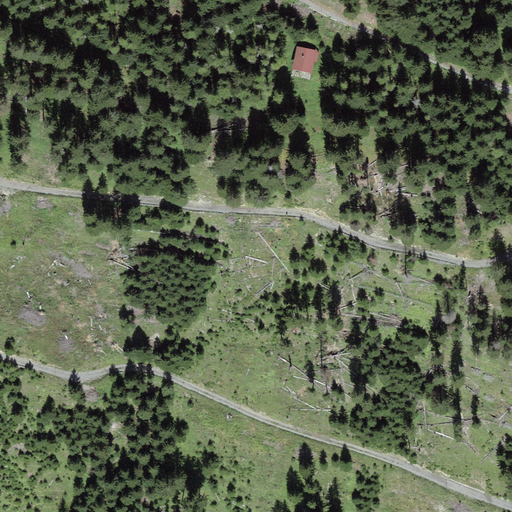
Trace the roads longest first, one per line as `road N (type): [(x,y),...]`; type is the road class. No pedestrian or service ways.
road 1 (track): [(511,504),(305,434),(168,376),(78,376),(0,356)]
road 2 (track): [(0,180),(280,213),(490,265),(511,259)]
road 3 (track): [(511,85),(305,0)]
